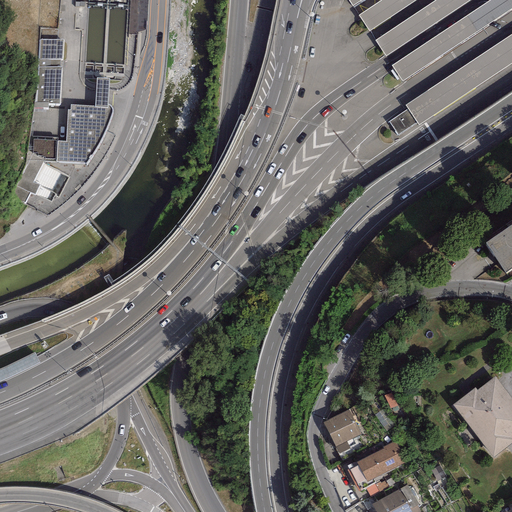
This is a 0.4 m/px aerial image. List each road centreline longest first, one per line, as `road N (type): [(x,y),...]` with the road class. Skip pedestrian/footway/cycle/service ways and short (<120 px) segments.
road 1 (tertiary): [(238,0),(227,126),(179,390),(189,459),(213,511)]
road 2 (motorway): [(511,101),(361,206),(296,288),(259,400),(264,511)]
road 3 (motorway): [(282,511),(276,403),(292,336),(316,288),(385,207),(511,122)]
road 4 (motorway): [(198,295),(313,117),(483,0)]
road 5 (motorway): [(198,295),(367,123),(511,21)]
road 6 (motorway): [(198,295),(511,75)]
road 7 (unclassified): [(511,289),(465,284),(398,301),(339,359),(322,390),(312,440),(340,511)]
road 8 (tertiary): [(158,0),(143,101),(115,165),(54,229),(0,253)]
road 9 (motorway): [(212,224),(122,319),(0,392)]
road 10 (motorway): [(212,224),(125,291),(0,346)]
road 11 (motorway): [(298,0),(273,111),(212,224)]
road 12 (motorway): [(0,431),(96,381),(198,295)]
road 13 (motorway): [(122,399),(100,348),(70,315),(44,310),(0,318)]
road 14 (motorway): [(181,507),(122,399)]
